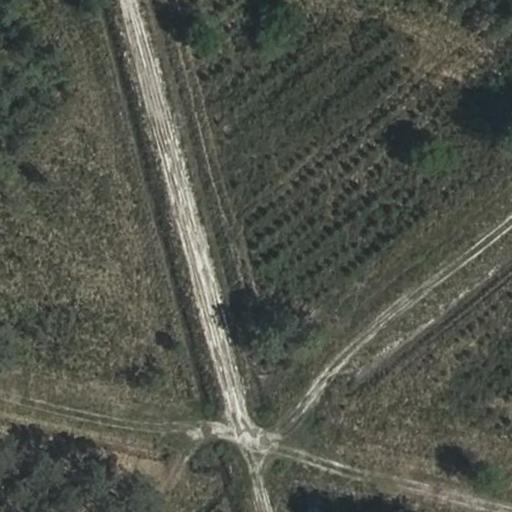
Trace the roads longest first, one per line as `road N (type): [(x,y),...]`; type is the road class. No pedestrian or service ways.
road 1 (track): [(286,511),(137,0)]
road 2 (track): [(0,366),(511,488)]
road 3 (track): [(511,227),(262,428)]
